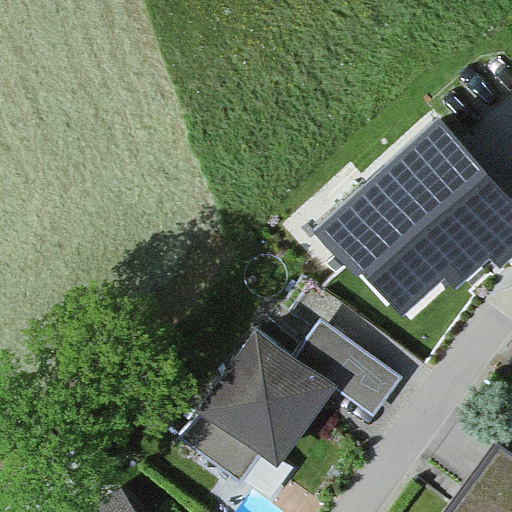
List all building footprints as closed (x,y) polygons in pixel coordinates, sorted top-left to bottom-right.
[(511,236),(511,184),(440,106),(326,210),(403,294),(446,256),(456,267),(491,235),(501,246),(511,236)] [(399,380),(316,322),(288,362),(324,387),(371,420),(399,380)] [(288,362),(234,325),(178,405),(191,414),(171,442),(239,488),(259,459),(269,467),(324,387),(288,362)] [(434,511),(511,511),(511,457),(484,439),(434,511)] [(134,511),(114,482),(69,511),(134,511)]
